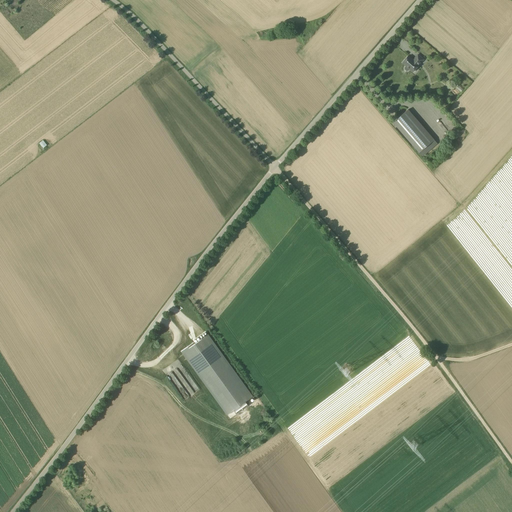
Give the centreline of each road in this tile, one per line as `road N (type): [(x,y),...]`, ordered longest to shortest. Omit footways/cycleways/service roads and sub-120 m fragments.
road 1 (unclassified): [(9,511),(272,164)]
road 2 (unclassified): [(511,464),(437,359),(272,164)]
road 3 (unclassified): [(272,164),(112,0)]
road 4 (unclassified): [(272,164),(418,0)]
